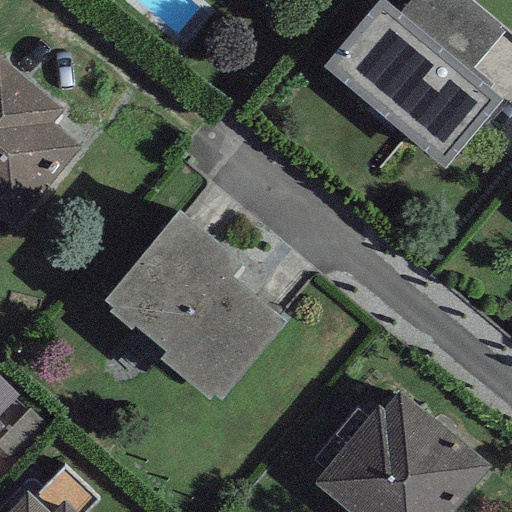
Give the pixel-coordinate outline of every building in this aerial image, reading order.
[(418,0),(403,19),(381,1),(322,69),(445,173),(503,104),(468,74),(504,31),(466,0),(418,0)] [(61,112),(0,60),(0,217),(13,228),(79,149),(50,125),(61,112)] [(243,269),(179,215),(104,304),(112,311),(109,315),(129,332),(127,335),(209,403),(214,397),(221,404),(286,327),(232,282),(243,269)] [(441,511),(490,456),(396,375),(316,468),(367,511),(441,511)] [(51,499),(28,477),(0,505),(0,511),(92,511),(65,485),(51,499)]
